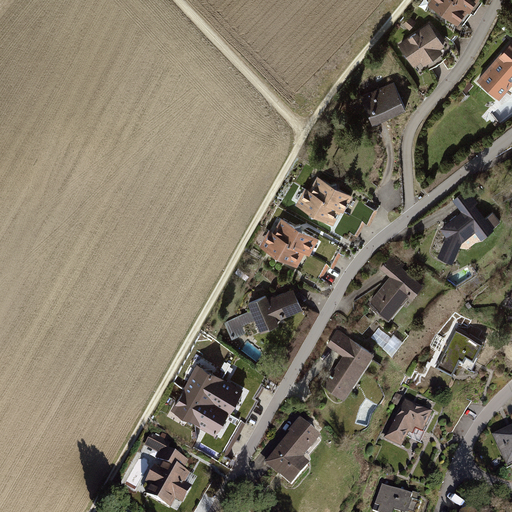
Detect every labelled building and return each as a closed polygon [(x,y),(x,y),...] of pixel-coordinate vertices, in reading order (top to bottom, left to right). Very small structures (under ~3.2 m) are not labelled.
[(482,0),(431,0),(428,5),(459,27),(469,13),(472,15),(482,0)] [(411,18),(404,26),(410,33),(418,25),(411,18)] [(432,23),(399,44),(415,69),(448,48),(432,23)] [(511,43),(478,82),(501,101),(511,88),(511,43)] [(358,113),(366,109),(373,124),(407,110),(395,83),(353,101),(358,113)] [(355,195),(318,176),(311,190),(306,187),(297,205),(335,225),(342,212),(345,213),(355,195)] [(496,229),(467,192),(454,201),(463,213),(441,229),(448,237),(438,258),(454,263),(462,242),(477,231),(483,240),(496,229)] [(321,238),(281,218),(274,232),(269,229),(260,247),(299,267),(306,253),(312,256),(321,238)] [(408,266),(393,254),(381,270),(391,278),(370,305),(390,320),(410,295),(414,299),(424,285),(405,270),(408,266)] [(267,296),(249,304),(261,333),(280,325),(278,322),(304,311),(295,288),(269,300),(267,296)] [(485,340),(457,328),(439,366),(454,373),(460,359),(464,361),(467,356),(476,360),(485,340)] [(375,354),(337,331),(327,347),(343,357),(325,386),(346,400),(375,354)] [(199,364),(172,410),(216,436),(244,390),(199,364)] [(435,413),(405,398),(385,438),(403,447),(411,432),(414,433),(417,429),(425,433),(435,413)] [(292,435),(266,465),(292,487),(310,466),(303,459),(322,438),(301,420),(290,433),(292,435)] [(511,426),(493,435),(507,467),(511,464),(511,426)] [(151,487),(146,497),(173,511),(178,502),(185,506),(195,488),(188,484),(192,476),(185,471),(190,462),(168,451),(171,446),(153,436),(146,447),(163,456),(147,485),(151,487)] [(413,497),(384,487),(374,511),(395,511),(397,511),(409,511),(413,501),(418,503),(421,496),(414,493),(413,497)]
